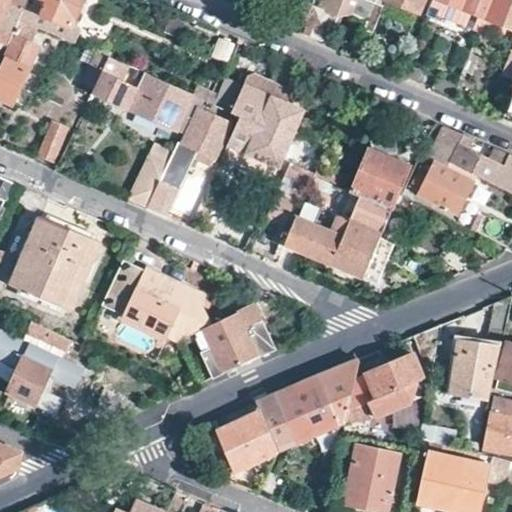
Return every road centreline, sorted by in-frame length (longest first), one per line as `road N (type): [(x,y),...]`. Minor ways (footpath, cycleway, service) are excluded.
road 1 (residential): [(367,333),(301,282),(0,153)]
road 2 (residential): [(511,143),(199,0)]
road 3 (residential): [(131,437),(367,333)]
road 4 (residential): [(275,511),(145,456),(131,437)]
road 5 (residential): [(367,333),(511,276)]
